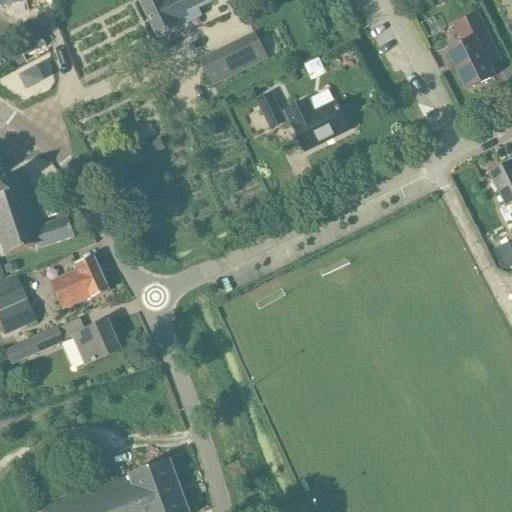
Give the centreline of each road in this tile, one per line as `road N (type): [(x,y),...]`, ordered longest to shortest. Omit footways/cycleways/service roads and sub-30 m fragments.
road 1 (tertiary): [(148,302),(511,117)]
road 2 (unclassified): [(221,511),(178,370),(148,302)]
road 3 (tertiary): [(148,302),(75,176),(19,125)]
